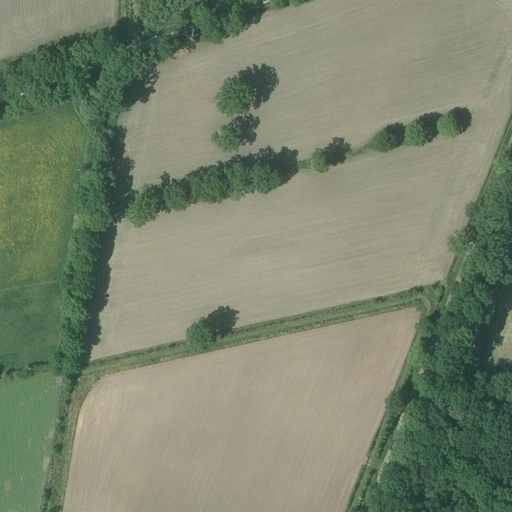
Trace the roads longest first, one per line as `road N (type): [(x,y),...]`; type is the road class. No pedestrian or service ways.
road 1 (unclassified): [(373,511),(511,136)]
road 2 (track): [(258,0),(87,66)]
